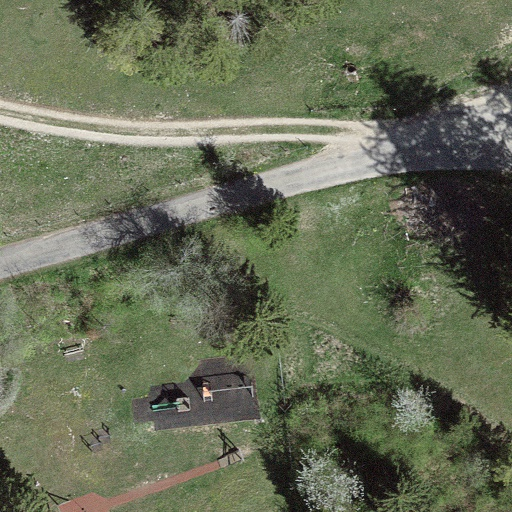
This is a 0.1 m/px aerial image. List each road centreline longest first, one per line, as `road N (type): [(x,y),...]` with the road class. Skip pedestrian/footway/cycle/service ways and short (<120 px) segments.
road 1 (residential): [(0,274),(477,147),(511,153)]
road 2 (track): [(477,147),(288,132),(191,140),(0,117)]
